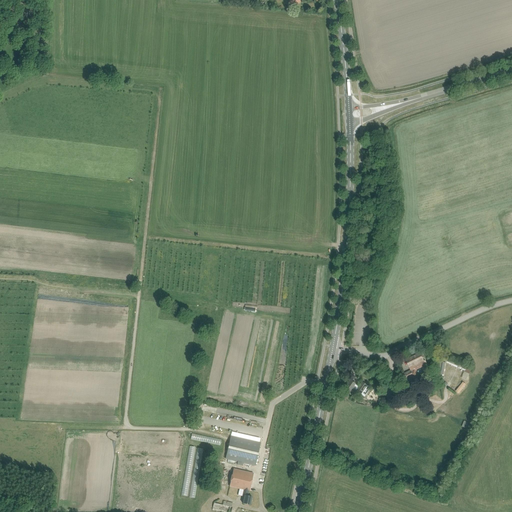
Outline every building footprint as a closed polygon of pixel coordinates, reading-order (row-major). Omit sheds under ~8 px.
[(411,371),(404,374),(407,379),(409,379),(412,386),(421,381),(416,370),(427,364),(421,352),(405,360),(411,371)] [(445,357),(445,358),(444,360),(458,366),(459,363),(445,357)] [(344,389),(348,392),(350,393),(353,389),(354,390),(355,389),(356,389),(355,390),(365,396),(371,388),(363,382),(358,388),(357,388),(358,386),(350,380),(344,389)] [(463,382),(455,391),(459,394),(466,385),(463,382)] [(220,445),(222,439),(192,433),(191,439),(220,445)] [(260,443),(255,441),(231,436),(225,459),(237,462),(237,465),(242,466),(243,463),(255,466),(260,443)] [(253,473),(248,472),(233,469),(229,486),(239,489),(238,495),(244,497),(243,504),(250,505),(252,497),(248,496),(249,491),(253,473)] [(231,511),(232,507),(233,504),(226,502),(225,506),(214,503),(211,511),(231,511)]
